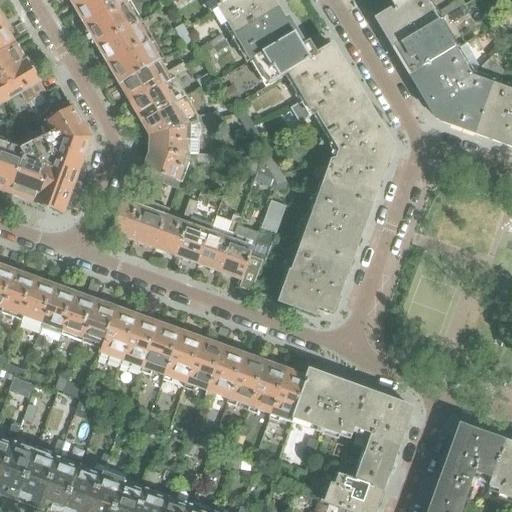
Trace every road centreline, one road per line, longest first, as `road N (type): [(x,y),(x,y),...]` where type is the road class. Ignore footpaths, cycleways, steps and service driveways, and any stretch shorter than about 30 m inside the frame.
road 1 (residential): [(34,0),(115,146),(80,254)]
road 2 (residential): [(344,348),(80,254)]
road 3 (residential): [(424,145),(344,348)]
road 4 (residential): [(335,0),(424,145)]
road 5 (residential): [(409,511),(455,387)]
